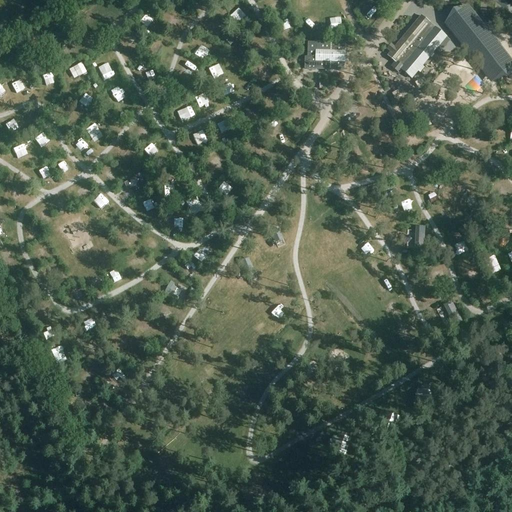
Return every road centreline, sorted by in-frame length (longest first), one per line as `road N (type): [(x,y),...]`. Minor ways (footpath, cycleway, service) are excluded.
road 1 (track): [(253,465),(258,406),(309,333),(294,260),(304,166),(335,190),(408,169),(443,133),(511,180)]
road 2 (track): [(335,190),(394,259),(442,349),(431,364),(253,465)]
road 3 (track): [(185,242),(87,173),(35,200),(20,217),(21,234),(46,282),(67,300),(91,298)]
road 4 (track): [(222,0),(191,23),(147,104),(222,225)]
road 5 (track): [(87,173),(147,104),(111,34),(138,0)]
road 6 (track): [(408,169),(464,302),(484,313),(511,297)]
road 7 (track): [(91,298),(222,225)]
road 8 (track): [(329,110),(292,81),(248,0)]
road 9 (track): [(168,137),(290,77)]
road 10 (track): [(87,173),(36,103),(0,116)]
